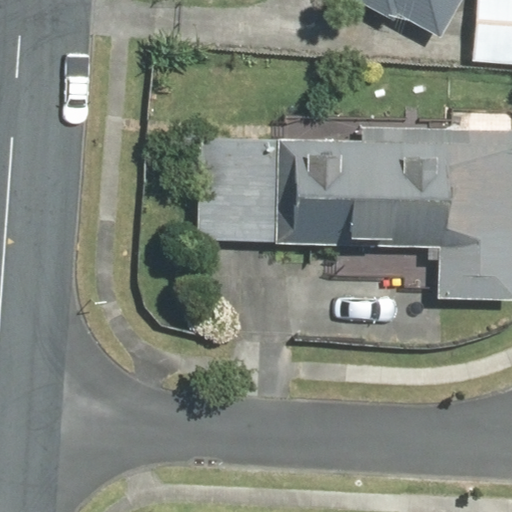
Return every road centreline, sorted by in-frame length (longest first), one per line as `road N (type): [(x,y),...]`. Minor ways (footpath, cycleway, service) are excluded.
road 1 (residential): [(0,414),(511,442)]
road 2 (residential): [(0,328),(25,0)]
